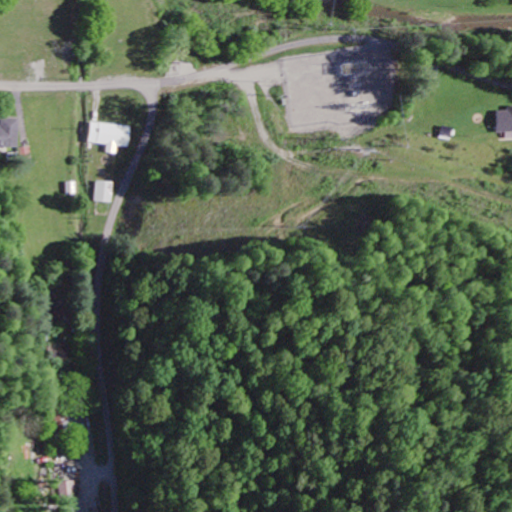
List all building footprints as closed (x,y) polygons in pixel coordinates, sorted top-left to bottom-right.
[(494,134),(511,133),(511,108),(503,109),(503,113),(493,113),(494,134)] [(18,121),(0,119),(0,149),(17,150),(18,121)] [(87,145),(106,147),(106,155),(116,156),(117,149),(128,150),(130,129),(90,124),(87,145)] [(75,184),(65,185),(66,197),(75,197),(75,184)] [(95,204),(113,205),(114,184),(96,184),(95,204)] [(59,498),(75,497),(75,483),(59,484),(59,498)]
